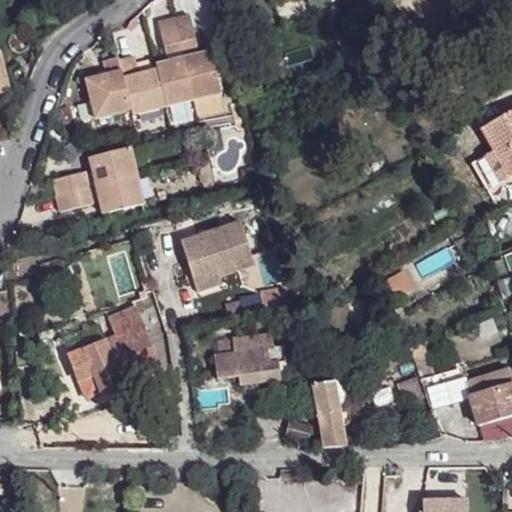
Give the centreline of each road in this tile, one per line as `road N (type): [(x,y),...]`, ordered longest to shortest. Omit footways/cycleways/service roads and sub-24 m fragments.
road 1 (unclassified): [(511,444),(373,459),(103,450),(0,457)]
road 2 (residential): [(109,0),(80,22),(48,65),(0,233)]
